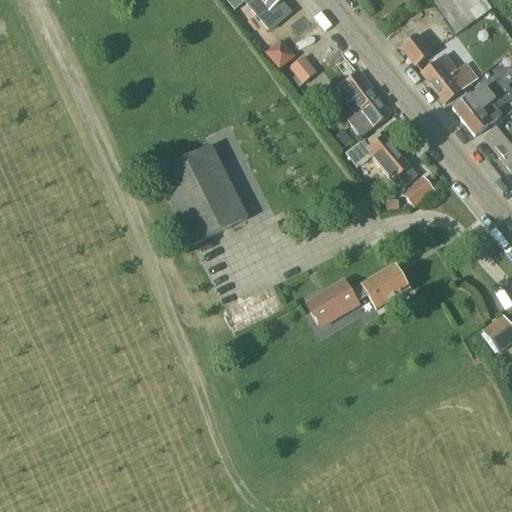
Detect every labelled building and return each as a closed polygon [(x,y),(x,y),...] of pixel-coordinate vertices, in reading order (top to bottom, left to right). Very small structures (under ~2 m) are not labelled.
[(241,0),(269,32),(289,15),(280,4),(284,0),(241,0)] [(489,13),(480,0),(437,0),(431,5),(454,38),(473,24),(483,38),(500,27),(490,12),(489,13)] [(415,37),(400,49),(415,68),(426,60),(430,56),(415,37)] [(280,44),(267,55),(280,70),(293,59),(280,44)] [(444,57),(421,76),(445,106),(476,80),(464,66),(457,72),(444,57)] [(315,75),(304,60),(293,69),(304,84),(315,75)] [(481,113),(504,95),(505,97),(510,93),(506,87),(511,81),(511,74),(510,72),(500,80),(502,82),(497,86),(497,87),(488,94),(483,88),(470,98),(469,97),(452,111),(462,124),(479,111),(481,113)] [(355,116),(378,98),(360,74),(338,90),(348,104),(352,101),(356,107),(351,111),(355,116)] [(501,117),(496,112),(506,104),(506,105),(511,99),(511,94),(510,93),(505,97),(504,95),(481,113),(479,111),(462,124),(474,139),(501,117)] [(373,130),(392,117),(378,98),(355,116),(347,122),(360,139),(373,130)] [(495,156),(511,143),(511,130),(506,123),(484,142),(495,156)] [(353,145),(343,132),(332,141),(343,154),(353,145)] [(416,177),(384,138),(382,140),(377,134),(366,143),(364,141),(346,156),(358,170),(372,159),(396,187),(401,183),(405,188),(416,177)] [(511,143),(495,156),(511,176),(511,143)] [(247,221),(211,148),(157,175),(193,248),(247,221)] [(421,203),(434,191),(423,180),(410,192),(421,203)] [(356,303),(367,297),(376,312),(409,293),(395,269),(351,294),(344,283),(305,307),(320,333),(360,309),(356,303)] [(238,336),(283,313),(271,290),(226,313),(238,336)] [(498,354),(511,343),(511,331),(503,320),(484,334),(498,354)]
